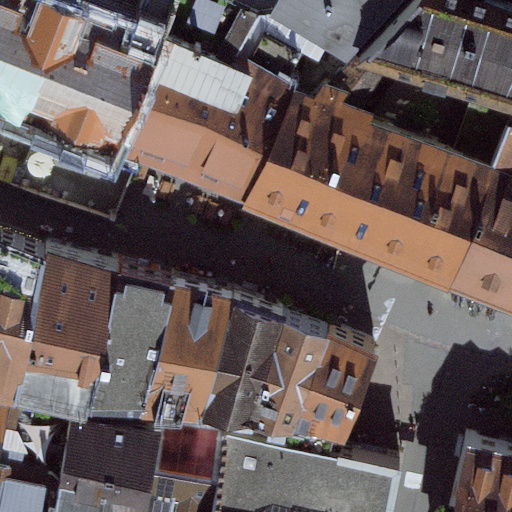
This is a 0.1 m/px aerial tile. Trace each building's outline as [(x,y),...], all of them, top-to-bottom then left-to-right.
[(0,0),(0,91),(120,139),(163,27),(138,17),(94,0),(0,0)] [(175,0),(163,27),(120,139),(253,189),(310,68),(333,79),(356,49),(281,5),(268,0),(175,0)] [(511,5),(495,0),(405,0),(356,49),(333,79),(310,68),(253,189),(451,267),(494,161),(428,138),(355,112),(384,66),(448,82),(511,98),(511,5)] [(283,0),(281,5),(356,49),(398,0),(283,0)] [(511,116),(511,98),(448,82),(428,138),(494,161),(511,116)] [(511,116),(494,161),(511,167),(511,116)] [(511,167),(494,161),(451,267),(511,288),(511,167)] [(49,238),(2,223),(0,230),(0,375),(18,379),(49,238)] [(121,257),(49,238),(18,379),(91,392),(121,257)] [(177,270),(121,257),(91,392),(142,391),(177,270)] [(238,285),(177,270),(142,391),(198,396),(238,285)] [(285,298),(238,285),(198,396),(251,400),(285,298)] [(332,316),(285,298),(251,400),(294,410),(332,316)] [(381,334),(332,316),(294,410),(348,421),(352,410),(350,409),(381,334)] [(14,389),(0,386),(0,432),(5,433),(14,389)] [(28,392),(14,389),(5,433),(0,458),(0,472),(8,474),(28,392)] [(0,511),(57,511),(79,404),(46,399),(15,475),(8,474),(0,472),(0,511)] [(57,511),(124,511),(126,505),(148,510),(151,489),(147,488),(161,413),(79,404),(57,511)] [(216,500),(233,415),(161,413),(147,488),(151,489),(216,500)] [(338,511),(387,511),(399,453),(233,415),(216,500),(245,507),(274,494),(340,507),(338,511)] [(511,511),(511,440),(470,431),(450,511),(511,511)]
